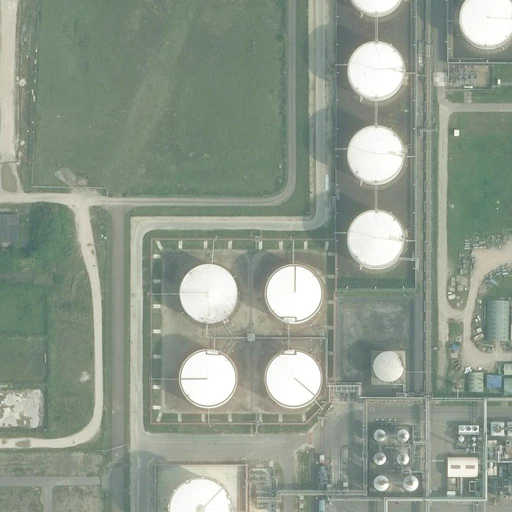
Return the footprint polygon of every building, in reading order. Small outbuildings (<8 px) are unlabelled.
[(349,0),(350,2),(355,10),(362,17),(372,20),(383,20),(392,17),(400,10),(404,0),(349,0)] [(472,0),(470,2),(463,9),(459,23),(461,33),(465,42),(473,48),(481,52),(491,53),(500,50),(509,44),(511,39),(511,8),(508,3),(503,0),(472,0)] [(351,66),(349,76),(350,84),(354,94),(360,101),(369,105),(377,106),(387,105),(396,100),(402,93),(406,82),(406,72),(402,62),(397,57),(389,51),(379,49),(365,52),(357,58),(351,66)] [(376,131),(364,134),(356,139),(351,148),(348,157),(349,168),(354,177),(361,184),(368,187),(378,188),(388,186),(396,181),(401,175),(405,166),(405,156),(401,145),(395,137),(386,132),(376,131)] [(359,268),(368,271),(381,270),(390,265),(396,257),(400,248),(400,237),(396,228),(390,221),(381,216),(371,214),(361,216),(356,219),(349,226),(345,235),(344,245),(346,254),(351,262),(359,268)] [(0,242),(18,242),(18,216),(0,216),(0,242)] [(238,296),(238,295),(237,289),(236,284),(233,278),(229,274),(225,271),(221,269),(215,267),(210,266),(204,267),(199,268),(194,270),(189,274),(185,278),(182,284),(181,289),(180,295),(180,300),(182,306),(185,311),(188,315),(191,318),(197,321),(203,324),(208,324),(213,324),(218,323),(224,320),(226,318),(229,316),(233,311),(236,306),(237,301),(238,296)] [(323,296),(323,289),(321,284),(318,279),(315,275),(310,271),(306,269),(301,267),(295,266),(289,267),(283,269),(278,272),(274,275),(270,279),(268,284),(266,289),(265,295),(266,300),(267,305),(269,310),(273,315),(277,319),(281,321),(287,324),(293,325),(299,324),(303,323),(309,320),(314,317),(318,313),(321,307),(323,302),(323,296)] [(488,302),(486,342),(508,343),(510,303),(488,302)] [(238,381),(238,380),(237,374),(235,369),(232,364),(229,359),(223,355),(218,353),(214,352),(207,351),(202,352),(197,354),(192,356),(188,360),(184,365),(181,370),(180,376),(179,381),(180,386),(182,392),(184,396),(188,401),(192,404),(198,407),(203,409),(209,409),(214,409),(221,407),(225,404),(229,401),(233,396),(235,392),(237,386),(238,381)] [(323,382),(323,381),(322,375),(320,370),(317,364),(314,360),(310,357),(306,355),(303,354),(299,353),(295,352),(289,353),(284,354),(278,357),(273,360),(270,364),(267,370),(265,375),(265,381),(265,386),(266,392),(269,397),(273,402),(277,405),(282,408),(288,410),(293,410),(299,410),(303,409),(309,406),(313,403),(317,398),(320,394),(322,388),(323,382)] [(402,375),(403,372),(403,369),(403,366),(402,363),(401,360),(399,358),(397,356),(394,355),(391,354),(388,353),(386,354),(383,354),(380,355),(378,357),(376,359),(375,361),(373,364),(373,367),(373,370),(373,373),(374,376),(376,379),(379,381),(381,382),(383,383),(387,384),(390,384),(392,383),(396,382),(398,380),(400,378),(402,375)] [(484,392),(483,374),(468,374),(469,392),(484,392)] [(502,387),(503,376),(489,375),(489,386),(502,387)] [(479,435),(479,426),(460,425),(459,435),(479,435)] [(391,435),(391,434),(391,431),(389,429),(386,428),(383,427),(381,428),(379,430),(377,432),(377,435),(378,437),(379,440),(381,441),(384,442),(386,441),(389,440),(391,437),(391,435)] [(415,437),(415,433),(413,431),(410,430),(407,429),(405,430),(403,432),(401,434),(401,437),(402,439),(403,442),(406,443),(408,444),(411,443),(413,442),(415,439),(415,437)] [(417,461),(417,460),(417,459),(416,457),(415,455),(414,454),(412,452),(411,452),(407,451),(405,452),(403,452),(401,454),(399,457),(399,461),(399,464),(401,467),(404,469),(405,469),(407,470),(411,469),(412,468),(414,467),(416,464),(417,461)] [(389,459),(389,456),(387,454),(385,452),(381,452),(379,452),(376,454),(375,457),(375,459),(375,462),(377,464),(379,466),(381,466),(385,466),(387,464),(389,462),(389,459)] [(477,479),(477,459),(447,460),(447,479),(477,479)] [(418,485),(417,481),(415,479),(412,477),(409,476),(407,477),(405,478),(403,479),(401,482),(401,485),(402,488),(403,490),(405,492),(408,493),(410,493),(412,493),(415,491),(417,488),(418,485)] [(388,486),(388,485),(387,483),(386,480),(383,479),(380,478),(378,479),(375,481),(374,483),(374,486),(374,488),(375,490),(378,492),(380,493),(383,492),(386,491),(387,488),(388,486)] [(232,511),(232,507),(230,501),(228,495),(224,490),(219,486),(214,483),(208,481),(202,480),(196,481),(190,482),(184,485),(179,488),(175,493),(172,498),(169,503),(168,510),(168,511),(232,511)] [(481,482),(470,482),(470,492),(481,492),(481,482)]
